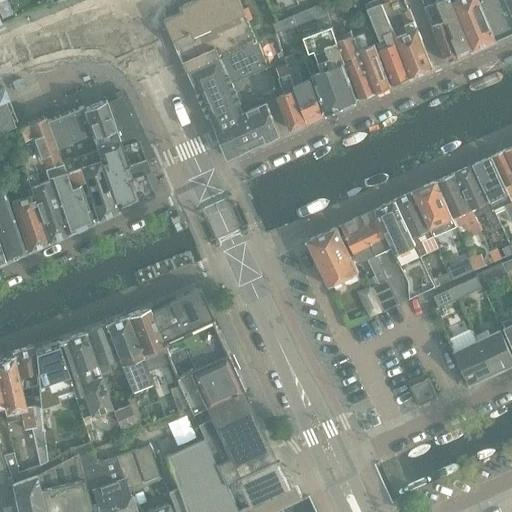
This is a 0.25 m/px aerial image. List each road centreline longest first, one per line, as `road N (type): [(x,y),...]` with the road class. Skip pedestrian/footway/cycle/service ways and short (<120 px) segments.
road 1 (residential): [(511,134),(238,258)]
road 2 (residential): [(204,183),(443,76)]
road 3 (residential): [(238,258),(0,350)]
road 4 (tertiary): [(337,471),(238,258)]
road 5 (residential): [(0,279),(204,183)]
road 6 (residential): [(337,471),(511,384)]
road 7 (tertiary): [(204,183),(155,70),(122,35)]
road 8 (tertiary): [(122,35),(82,31),(0,59)]
